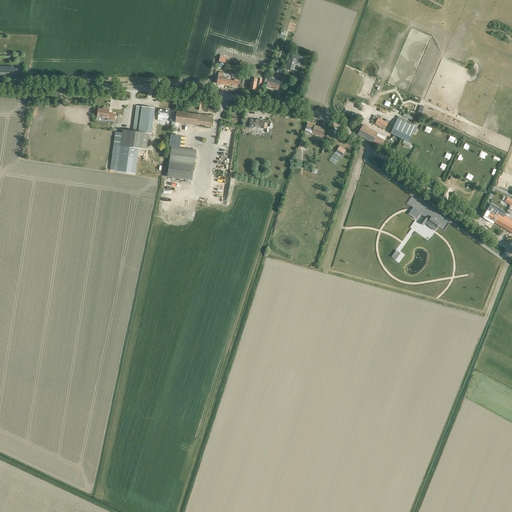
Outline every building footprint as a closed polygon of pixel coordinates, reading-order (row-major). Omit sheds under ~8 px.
[(294,66),(296,60),(290,58),(288,64),(294,66)] [(237,88),(239,81),(234,80),(233,82),(230,81),(230,80),(222,78),(223,74),(219,73),(217,84),(237,88)] [(277,91),(279,86),(268,82),(269,79),(265,78),(263,85),(266,86),(266,87),(277,91)] [(123,130),(122,133),(115,132),(110,171),(135,174),(138,149),(146,150),(148,133),(151,134),(154,109),(136,106),(133,131),(123,130)] [(115,121),(116,114),(109,113),(109,109),(105,108),(105,109),(98,108),(97,117),(108,118),(107,120),(115,121)] [(167,118),(168,111),(159,109),(157,120),(162,121),(163,118),(167,118)] [(212,126),(213,116),(172,111),(170,122),(197,125),(198,124),(212,126)] [(385,130),(388,124),(378,118),(374,124),(385,130)] [(413,132),(416,127),(397,118),(390,133),(409,142),(413,132)] [(248,127),(253,127),(262,129),(263,121),(250,119),(248,127)] [(319,136),(322,137),(325,129),(307,123),(305,131),(311,133),(312,133),(319,135),(319,136)] [(380,147),(384,140),(380,138),(382,136),(362,125),(357,135),(380,147)] [(192,180),(196,150),(171,147),(167,177),(192,180)] [(490,212),(486,218),(511,233),(511,220),(504,215),(505,214),(492,206),(489,211),(490,212)] [(431,217),(429,220),(428,220),(428,219),(425,217),(420,223),(423,226),(426,221),(427,222),(436,229),(440,223),(431,217)]
